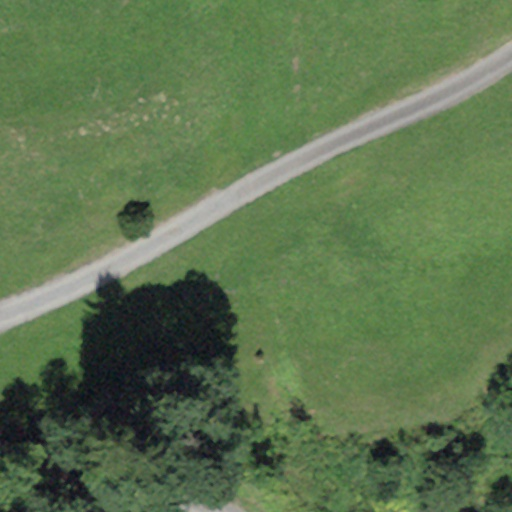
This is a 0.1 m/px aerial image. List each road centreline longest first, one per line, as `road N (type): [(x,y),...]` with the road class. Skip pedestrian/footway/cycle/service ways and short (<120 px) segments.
road 1 (track): [(0,319),(511,47)]
road 2 (track): [(151,511),(0,488)]
